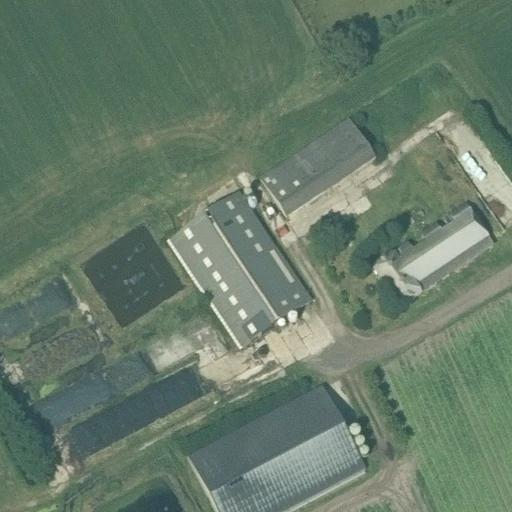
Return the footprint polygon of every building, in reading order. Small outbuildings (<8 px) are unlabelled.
[(355,122),(261,176),(286,219),(380,165),(355,122)] [(169,241),(230,332),(241,349),(311,303),(239,195),(169,241)] [(372,269),(401,310),(421,294),(492,247),(466,207),(450,217),(455,224),(455,225),(455,226),(442,235),(441,233),(441,234),(436,226),(421,236),(426,244),(425,244),(426,245),(413,254),(407,245),(392,256),(392,255),(372,269)] [(54,339),(63,365),(98,353),(88,327),(54,339)] [(288,511),(365,472),(322,389),(188,459),(215,511),(288,511)]
